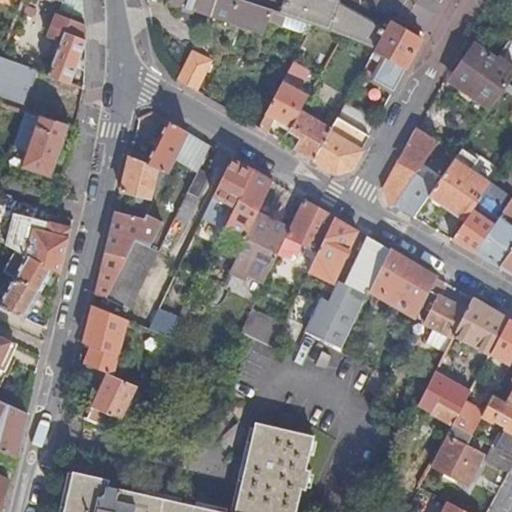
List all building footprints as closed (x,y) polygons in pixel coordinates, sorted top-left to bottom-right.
[(72,13),(86,18),(84,0),(46,0),(52,2),(54,0),(57,0),(75,6),(72,13)] [(273,11),(239,0),(167,0),(167,1),(264,34),(270,19),(284,24),(287,16),(282,14),(273,11)] [(341,0),(286,0),(282,14),(287,16),(314,25),(343,37),(375,49),(376,50),(389,26),(341,4),(341,0)] [(63,40),(65,33),(66,34),(71,19),(62,15),(54,12),(46,33),(63,40)] [(66,34),(87,41),(86,24),(71,19),(66,34)] [(392,22),(389,26),(376,50),(387,56),(374,78),(372,79),(372,82),(377,80),(393,90),(396,85),(422,38),(392,22)] [(51,75),(71,83),(87,41),(66,34),(51,75)] [(511,66),(499,58),(475,40),(447,82),(487,109),(511,71),(511,66)] [(193,52),(179,80),(197,91),(211,60),(193,52)] [(37,70),(0,56),(0,94),(26,103),(37,70)] [(307,67),(294,60),(258,126),(269,132),(277,117),(292,126),(301,111),(310,96),(293,87),(296,83),(295,82),(296,81),(300,80),(307,67)] [(346,103),(338,117),(369,134),(376,121),(346,103)] [(53,109),(50,118),(62,122),(65,113),(53,109)] [(305,134),(296,148),(302,151),(315,159),(332,129),(301,111),(292,126),(305,134)] [(52,176),(68,124),(62,122),(50,118),(41,115),(23,166),(52,176)] [(338,117),(332,129),(315,159),(325,164),(338,172),(351,168),(369,134),(338,117)] [(168,174),(175,160),(188,133),(168,121),(146,164),(157,169),(168,174)] [(416,176),(440,142),(420,128),(411,144),(387,188),(392,204),(395,206),(416,176)] [(188,133),(175,160),(198,171),(199,170),(211,146),(197,138),(188,133)] [(157,169),(146,164),(130,157),(124,181),(121,193),(149,199),(151,198),(153,188),(155,182),(157,169)] [(232,158),(213,197),(235,209),(254,171),(242,164),(232,158)] [(492,185),(456,160),(435,190),(431,197),(466,222),(492,185)] [(198,171),(188,192),(199,198),(211,175),(199,170),(198,171)] [(220,242),(240,252),(256,218),(273,182),(261,175),(254,171),(235,209),(220,242)] [(435,190),(416,176),(395,206),(410,215),(416,218),(431,197),(435,190)] [(511,199),(492,185),(466,222),(453,241),(471,251),(476,254),(496,225),(496,223),(511,199)] [(200,200),(187,193),(175,218),(188,224),(200,200)] [(322,211),(303,200),(289,229),(286,236),(278,254),(293,261),(301,254),(314,260),(334,218),(322,211)] [(511,200),(496,223),(496,225),(476,254),(494,264),(501,269),(511,252),(511,200)] [(146,219),(116,212),(107,251),(98,288),(96,296),(107,301),(136,240),(146,219)] [(28,255),(54,269),(61,273),(68,246),(72,227),(24,216),(14,213),(5,243),(12,247),(16,249),(18,250),(23,252),(28,255)] [(162,222),(148,215),(146,219),(136,240),(150,247),(162,222)] [(240,252),(235,263),(251,270),(249,275),(265,282),(278,254),(286,236),(289,229),(270,220),(268,224),(256,218),(240,252)] [(314,260),(309,272),(333,285),(335,280),(336,277),(358,232),(334,218),(314,260)] [(364,300),(364,301),(369,290),(389,250),(367,238),(342,290),(364,300)] [(159,251),(150,247),(136,240),(107,301),(130,311),(159,251)] [(5,272),(10,274),(23,252),(18,250),(5,272)] [(416,316),(421,307),(436,277),(414,264),(389,250),(369,290),(416,316)] [(10,274),(15,277),(28,255),(23,252),(10,274)] [(511,252),(501,269),(511,275),(511,252)] [(15,277),(41,292),(54,269),(28,255),(15,277)] [(0,305),(27,318),(41,292),(15,277),(0,303),(0,305)] [(424,324),(451,339),(452,339),(454,336),(467,310),(440,296),(446,283),(436,277),(421,307),(430,312),(424,324)] [(342,290),(337,287),(337,288),(329,303),(322,300),(306,332),(305,333),(305,334),(338,352),(340,349),(364,300),(342,290)] [(489,355),(490,355),(509,320),(495,312),(473,299),(467,310),(454,336),(489,355)] [(128,321),(93,306),(84,344),(80,363),(114,377),(118,358),(128,321)] [(273,349),(283,327),(251,311),(241,333),(255,340),(273,349)] [(490,355),(509,365),(511,359),(511,321),(509,320),(490,355)] [(0,368),(12,342),(0,336),(0,368)] [(121,420),(138,388),(114,377),(80,363),(76,378),(101,389),(92,407),(93,408),(88,419),(107,426),(111,416),(121,420)] [(417,406),(452,425),(464,403),(470,391),(448,379),(434,372),(418,405),(417,406)] [(511,405),(507,402),(507,403),(493,395),(483,413),(481,416),(492,423),(494,419),(506,425),(502,434),(498,432),(491,446),(492,446),(511,456),(511,405)] [(27,413),(0,400),(0,510),(3,511),(11,481),(0,475),(0,449),(17,457),(27,413)] [(417,406),(418,405),(407,400),(396,423),(406,428),(417,406)] [(470,435),(481,416),(483,413),(464,403),(452,425),(470,435)] [(74,472),(64,511),(296,511),(302,487),(306,488),(310,469),(306,468),(313,436),(255,424),(241,487),(234,511),(215,511),(109,487),(110,481),(74,472)] [(452,425),(431,465),(467,484),(482,455),(465,446),(471,435),(470,435),(452,425)] [(484,461),(508,474),(511,466),(511,456),(492,446),(484,461)] [(465,511),(448,503),(443,511),(465,511)]
